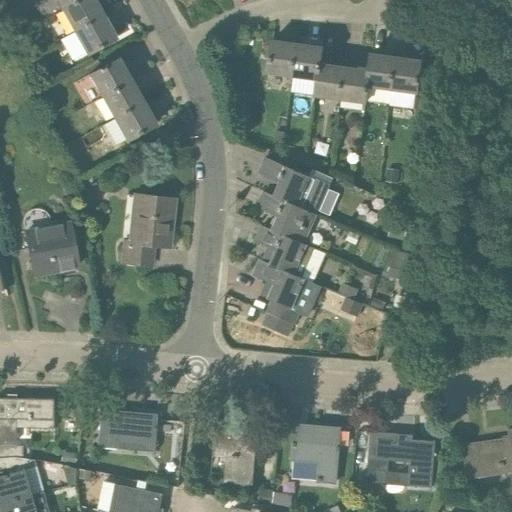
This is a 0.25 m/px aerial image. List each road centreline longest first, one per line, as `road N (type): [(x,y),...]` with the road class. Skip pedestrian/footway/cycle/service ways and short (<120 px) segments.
road 1 (residential): [(179,48),(203,107),(215,175),(196,369)]
road 2 (residential): [(196,369),(383,388),(511,382)]
road 3 (residential): [(0,355),(196,369)]
road 4 (residential): [(179,48),(262,12),(328,0)]
